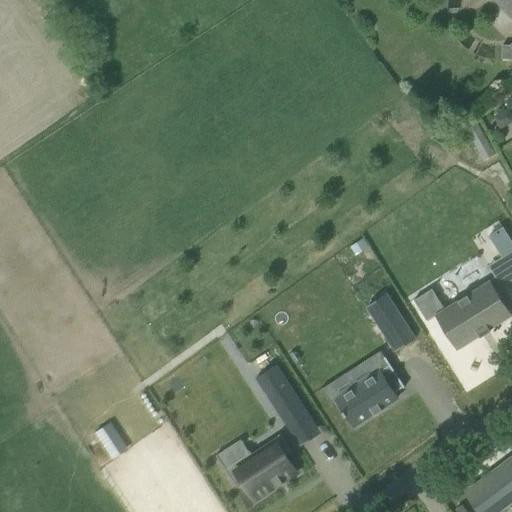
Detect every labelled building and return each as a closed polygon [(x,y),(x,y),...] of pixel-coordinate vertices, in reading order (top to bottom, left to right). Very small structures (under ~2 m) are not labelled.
[(511,0),(493,0),(511,18),(511,0)] [(494,154),(476,123),(465,130),(482,161),(494,154)] [(511,243),(500,225),(486,234),(511,274),(511,252),(511,250),(511,249),(511,243)] [(362,238),(352,244),(357,252),(367,246),(362,238)] [(511,315),(489,280),(443,309),(431,289),(413,300),(426,320),(434,315),(456,350),(478,336),(479,337),(490,331),(489,329),(511,315)] [(393,352),(414,338),(386,294),(365,307),(393,352)] [(388,365),(335,399),(343,410),(341,411),(344,416),(346,415),(353,426),(373,414),(374,415),(374,414),(380,409),(381,410),(381,408),(396,398),(393,393),(402,387),(402,388),(404,387),(389,364),(388,365)] [(308,415),(275,365),(255,378),(288,429),(308,415)] [(105,425),(94,432),(112,458),(122,451),(105,425)] [(248,451),(222,468),(236,488),(237,487),(236,486),(242,483),(253,500),(275,486),(276,488),(283,483),(282,481),(296,472),(285,455),(288,452),(289,453),(291,452),(278,434),(277,435),(277,436),(250,453),(249,451),(248,451)] [(511,458),(479,484),(499,509),(511,498),(511,458)]
